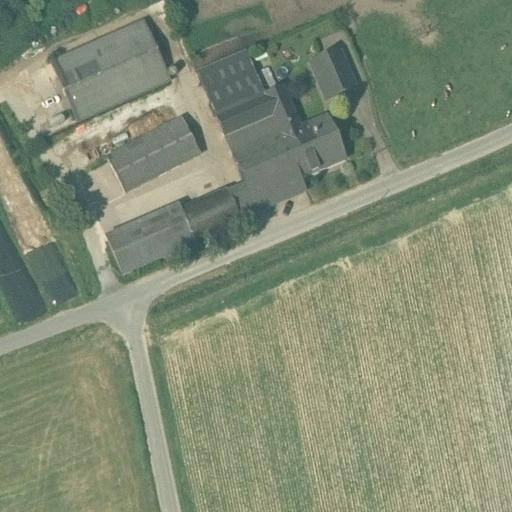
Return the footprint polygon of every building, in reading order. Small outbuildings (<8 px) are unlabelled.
[(143,24),(51,65),(77,125),(169,84),(143,24)] [(246,55),(196,76),(215,120),(264,98),(246,55)] [(354,90),(339,55),(322,62),(328,77),(316,82),(325,102),(354,90)] [(181,119),(168,90),(81,127),(70,132),(83,162),(181,119)] [(264,98),(215,120),(244,189),(226,196),(226,195),(182,214),(179,215),(191,242),(305,194),(300,181),(281,137),(298,130),(281,90),(264,98)] [(344,163),(326,119),(298,130),(281,137),(300,181),(344,163)] [(180,122),(107,160),(125,196),(198,157),(180,122)] [(177,210),(105,241),(121,278),(193,247),(191,242),(179,215),(177,210)]
